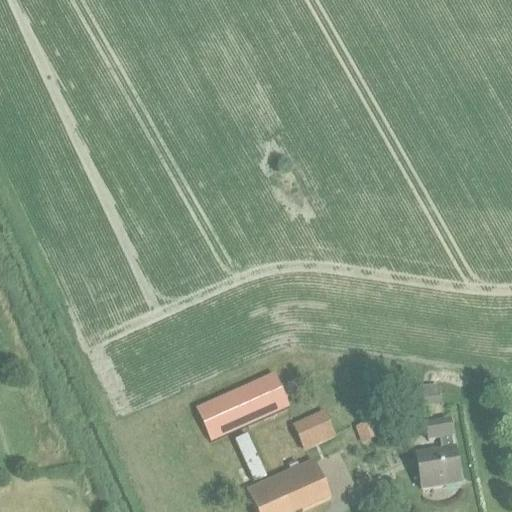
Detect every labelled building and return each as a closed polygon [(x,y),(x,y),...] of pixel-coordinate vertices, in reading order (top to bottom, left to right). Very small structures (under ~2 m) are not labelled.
[(196,412),(211,444),(289,409),(275,377),(196,412)] [(364,440),(378,433),(370,416),(356,424),(364,440)] [(299,430),(309,450),(335,438),(326,418),(299,430)] [(416,457),(422,494),(462,487),(455,450),(454,450),(450,422),(426,426),(429,445),(440,443),(442,453),(416,457)] [(247,494),(254,511),(304,511),(330,501),(314,464),(247,494)]
